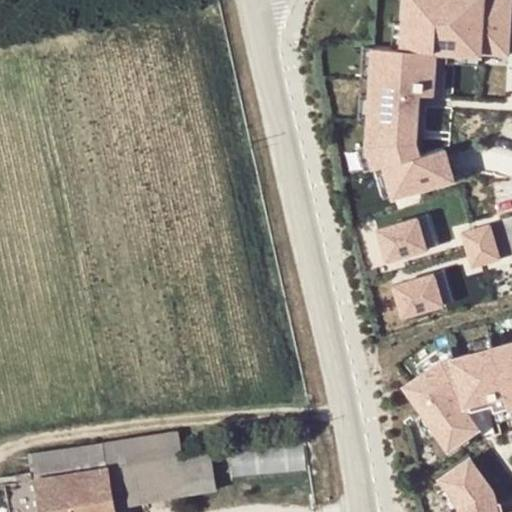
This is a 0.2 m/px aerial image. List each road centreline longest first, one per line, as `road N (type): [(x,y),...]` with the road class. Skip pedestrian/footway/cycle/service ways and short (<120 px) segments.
road 1 (unclassified): [(365,511),(252,0)]
road 2 (unknown): [(345,404),(138,416),(0,435)]
